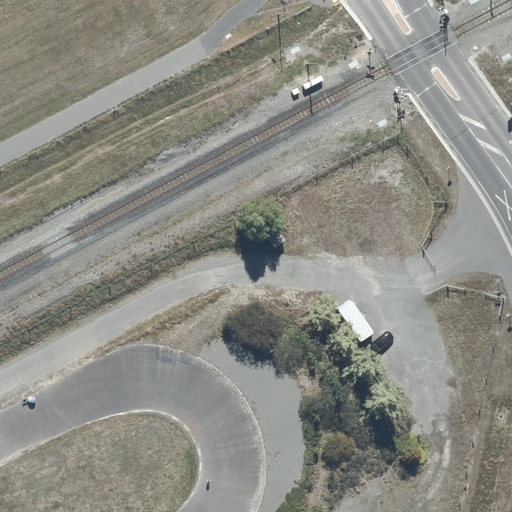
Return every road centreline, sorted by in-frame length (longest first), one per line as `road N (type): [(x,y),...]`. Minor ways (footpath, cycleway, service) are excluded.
road 1 (unknown): [(196,511),(217,482),(215,434),(133,305)]
road 2 (tertiary): [(389,0),(511,181)]
